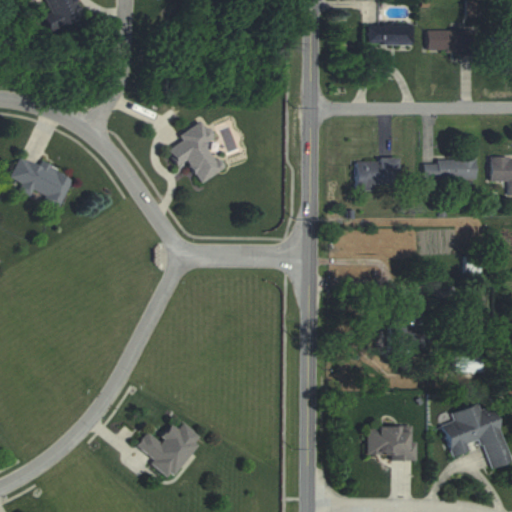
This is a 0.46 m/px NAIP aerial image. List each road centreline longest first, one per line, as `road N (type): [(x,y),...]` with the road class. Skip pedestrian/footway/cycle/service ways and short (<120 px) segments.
road 1 (tertiary): [(307,511),(311,0)]
road 2 (residential): [(307,255),(179,255),(98,133),(59,112),(0,97)]
road 3 (residential): [(0,487),(36,468),(95,417),(179,255)]
road 4 (residential): [(511,106),(313,106)]
road 5 (residential): [(308,503),(478,511)]
road 6 (residential): [(88,128),(120,71),(123,0)]
